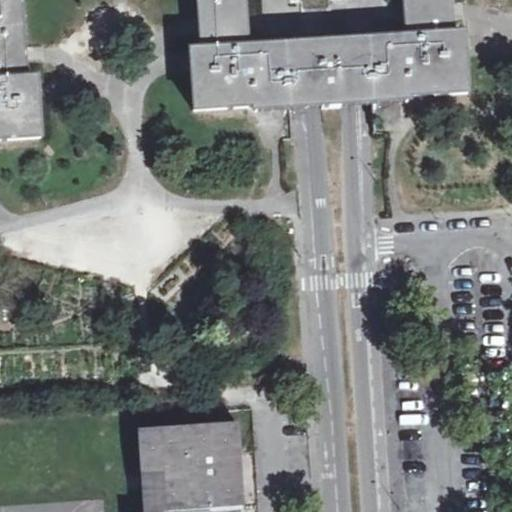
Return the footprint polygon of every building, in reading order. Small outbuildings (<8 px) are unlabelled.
[(0,0),(0,84),(27,83),(26,55),(25,47),(22,0),(0,0)] [(256,112),(276,111),(272,50),(246,51),(245,25),(243,0),(202,0),(204,19),(204,28),(205,35),(206,54),(191,55),(192,70),(195,111),(247,108),(255,107),(256,112)] [(384,42),(388,104),(407,103),(407,97),(468,94),(464,37),(450,38),(448,12),(447,0),(407,0),(409,15),(410,40),(390,42),(384,42)] [(384,42),(272,50),(276,111),(306,109),(320,108),(342,107),(355,106),(388,104),(384,42)] [(0,140),(41,138),(41,137),(39,100),(37,82),(27,83),(0,84),(0,140)] [(242,511),(237,427),(137,434),(140,475),(166,474),(168,511),(242,511)] [(168,511),(166,474),(140,475),(142,511),(168,511)]
